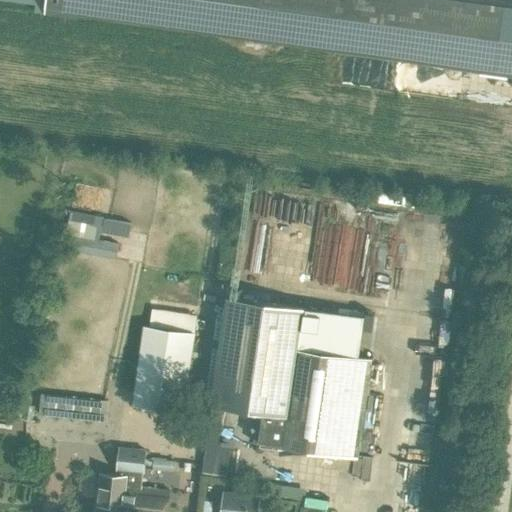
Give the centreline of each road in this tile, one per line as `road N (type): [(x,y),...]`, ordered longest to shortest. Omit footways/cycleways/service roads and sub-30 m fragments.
road 1 (unknown): [(369,493),(395,415),(429,207)]
road 2 (unknown): [(50,511),(62,457),(83,426),(123,413),(203,424)]
road 3 (unknown): [(369,493),(263,441),(237,392)]
